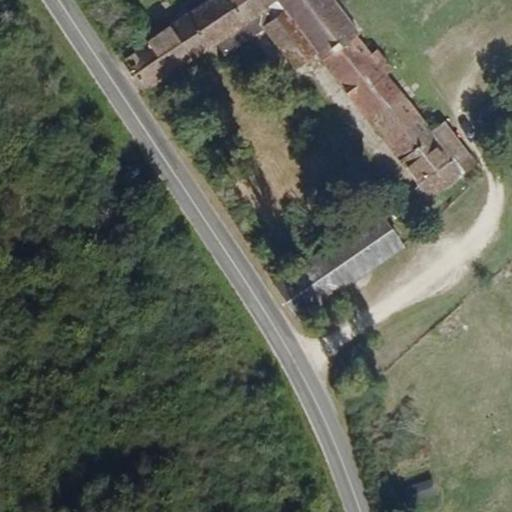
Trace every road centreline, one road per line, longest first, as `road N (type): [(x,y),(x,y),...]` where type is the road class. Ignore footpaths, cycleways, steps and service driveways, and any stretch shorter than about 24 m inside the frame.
road 1 (secondary): [(47,0),(297,368),(360,511)]
road 2 (track): [(511,159),(492,212),(459,255),(297,368)]
